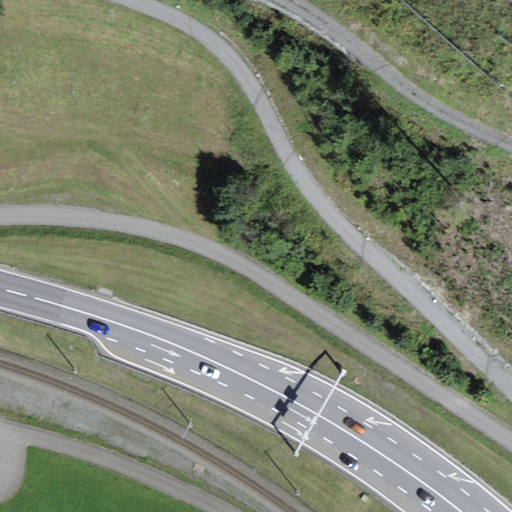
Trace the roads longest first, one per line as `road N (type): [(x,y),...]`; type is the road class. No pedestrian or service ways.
road 1 (track): [(511,444),(276,289),(189,243),(0,219)]
road 2 (track): [(131,0),(245,66),(298,178),(340,230),(393,265),(511,385)]
road 3 (primary): [(0,288),(106,319),(268,388)]
road 4 (track): [(285,0),(511,144)]
road 5 (primary): [(268,388),(362,440),(460,511)]
road 6 (tertiary): [(268,388),(346,462),(415,511)]
